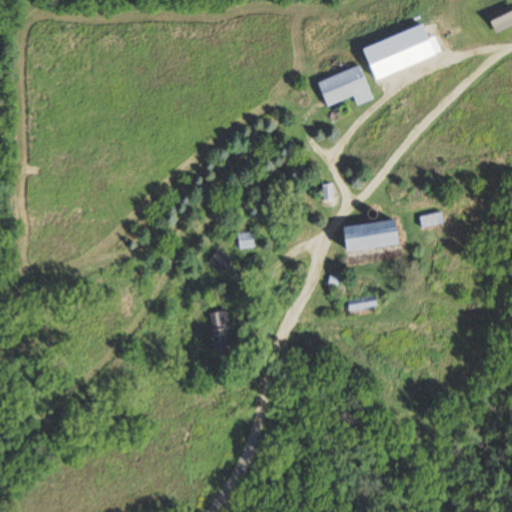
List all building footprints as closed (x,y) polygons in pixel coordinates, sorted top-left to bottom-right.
[(511,25),(511,9),(509,3),(484,15),(493,34),(511,25)] [(354,106),(370,100),(357,66),(314,83),(323,107),(351,97),(354,106)] [(339,253),(394,244),(390,220),(335,229),(339,253)] [(251,249),(251,234),(236,235),(237,249),(251,249)] [(221,274),(229,260),(214,251),(206,265),(221,274)] [(225,312),(206,314),(210,349),(228,347),(225,312)]
